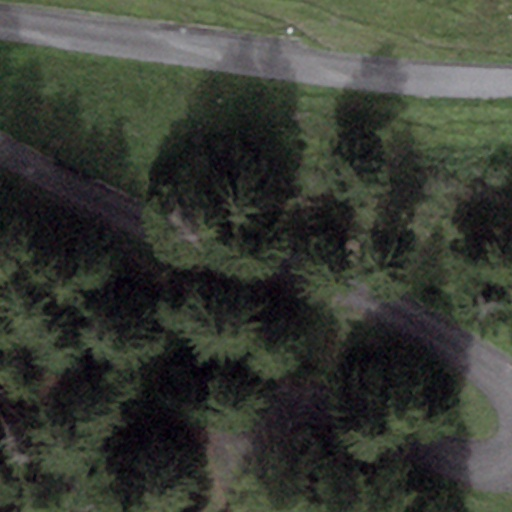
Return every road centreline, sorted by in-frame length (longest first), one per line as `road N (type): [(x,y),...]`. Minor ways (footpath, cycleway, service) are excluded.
road 1 (track): [(0,157),(176,239),(304,272),(396,312),(471,352),(511,388)]
road 2 (track): [(511,81),(377,76),(0,21)]
road 3 (track): [(511,455),(480,466),(359,414),(269,410),(245,426),(227,462),(231,484),(252,511)]
